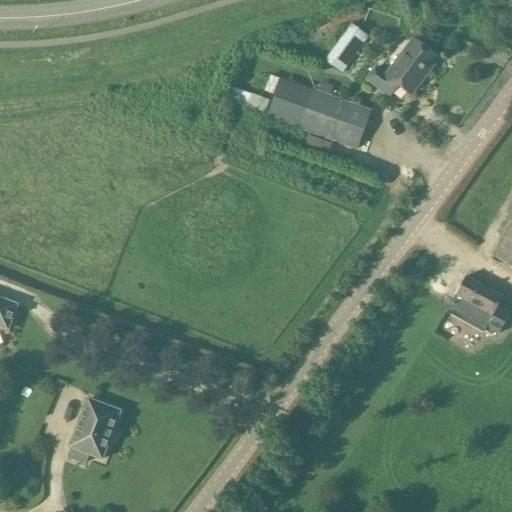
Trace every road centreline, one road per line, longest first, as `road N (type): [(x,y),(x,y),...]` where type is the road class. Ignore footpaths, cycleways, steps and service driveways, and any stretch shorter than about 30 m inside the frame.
road 1 (unclassified): [(196,511),(511,94)]
road 2 (tertiary): [(143,0),(0,18)]
